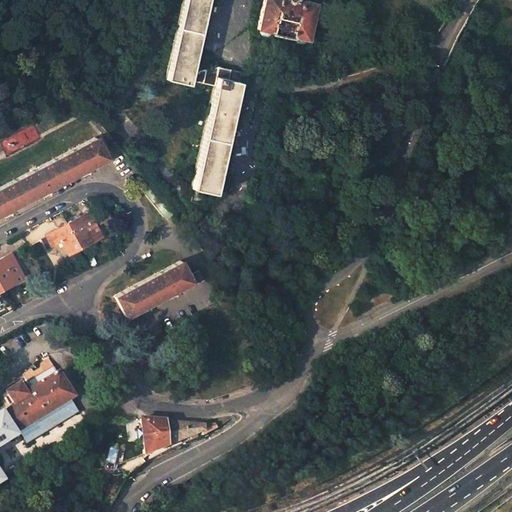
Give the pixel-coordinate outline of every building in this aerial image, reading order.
[(182,0),(165,78),(188,83),(189,79),(191,70),(206,0),(182,0)] [(262,0),(256,29),(271,32),(270,33),(291,38),(292,36),(306,40),(309,25),(311,17),(314,3),(301,0),(262,0)] [(217,64),(204,68),(203,73),(191,70),(189,79),(213,84),(215,76),(227,79),(229,67),(217,64)] [(229,67),(227,79),(238,81),(240,70),(229,67)] [(213,84),(190,188),(213,193),(238,81),(227,79),(215,76),(213,84)] [(0,187),(0,212),(106,157),(95,137),(0,187)] [(88,211),(66,223),(80,248),(92,242),(101,236),(88,211)] [(67,255),(80,248),(66,223),(44,234),(50,247),(60,241),(67,255)] [(24,278),(11,252),(0,258),(0,285),(2,290),(15,283),(24,278)] [(179,260),(113,296),(124,316),(190,281),(179,260)] [(198,270),(190,275),(194,284),(203,279),(198,270)] [(0,416),(12,434),(17,431),(25,444),(77,412),(69,399),(72,397),(57,373),(56,373),(49,361),(48,360),(38,366),(40,368),(32,372),(31,370),(22,375),(31,388),(26,391),(24,394),(17,384),(4,393),(12,405),(0,416)] [(0,444),(13,436),(12,434),(0,416),(0,415),(0,444)] [(165,446),(163,421),(140,419),(139,419),(142,455),(165,446)] [(165,446),(201,431),(200,436),(214,429),(213,426),(201,425),(201,426),(163,421),(165,446)]
